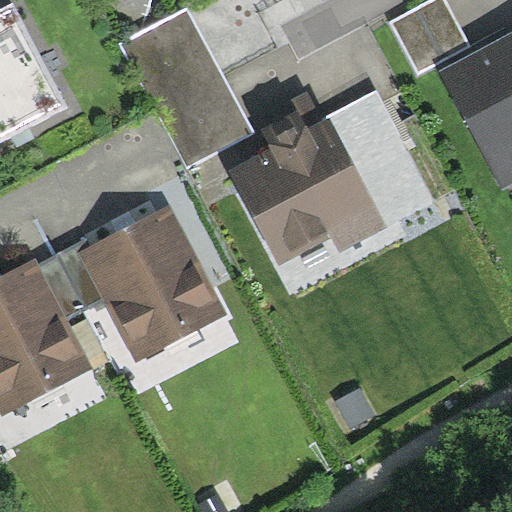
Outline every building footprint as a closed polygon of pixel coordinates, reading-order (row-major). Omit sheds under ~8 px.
[(433,0),(382,28),(407,72),(457,44),(433,0)] [(0,148),(69,113),(15,7),(0,14),(0,148)] [(179,13),(110,49),(173,170),(242,134),(179,13)] [(511,36),(436,72),(494,193),(511,184),(511,36)] [(381,87),(344,107),(402,217),(439,197),(381,87)] [(381,253),(319,127),(234,169),(245,191),(231,198),(276,290),(325,265),(331,277),(381,253)] [(177,213),(68,271),(123,377),(231,321),(177,213)] [(36,279),(0,296),(0,432),(90,389),(36,279)]
